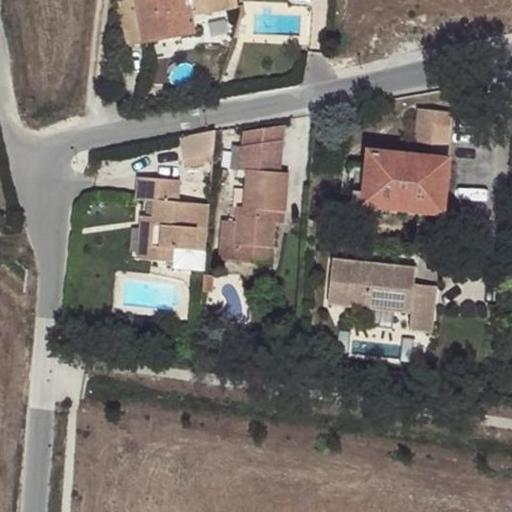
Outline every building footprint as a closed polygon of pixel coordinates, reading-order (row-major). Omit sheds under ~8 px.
[(241,4),(239,0),(143,0),(124,4),(117,16),(124,47),(194,31),(190,15),(188,7),(207,3),(208,11),(241,4)] [(190,15),(208,11),(207,3),(188,7),(190,15)] [(368,153),(366,170),(364,192),(375,193),(374,198),(434,204),(440,161),(444,162),(450,112),(417,109),(412,159),(368,153)] [(215,131),(179,138),(183,160),(185,159),(213,153),(215,131)] [(280,151),(240,147),(238,171),(247,172),(243,208),(238,207),(236,223),(221,221),(218,252),(234,253),(235,245),(271,249),(275,221),(276,212),(280,213),(283,213),(288,174),(278,173),(280,151)] [(213,161),(213,153),(185,159),(187,167),(213,161)] [(364,192),(366,170),(355,168),(351,207),(445,217),(450,163),(444,162),(440,161),(434,204),(374,198),(375,193),(364,192)] [(205,252),(209,205),(176,203),(178,181),(137,177),(135,201),(154,202),(152,217),(148,260),(172,262),(173,249),(205,252)] [(148,260),(152,217),(139,216),(136,259),(148,260)] [(234,253),(233,260),(270,263),(271,249),(235,245),(234,253)] [(414,284),(415,269),(382,266),(381,270),(372,269),(373,265),(332,261),(327,304),(411,312),(409,330),(430,332),(435,286),(414,284)] [(190,309),(200,309),(201,297),(191,295),(190,309)]
